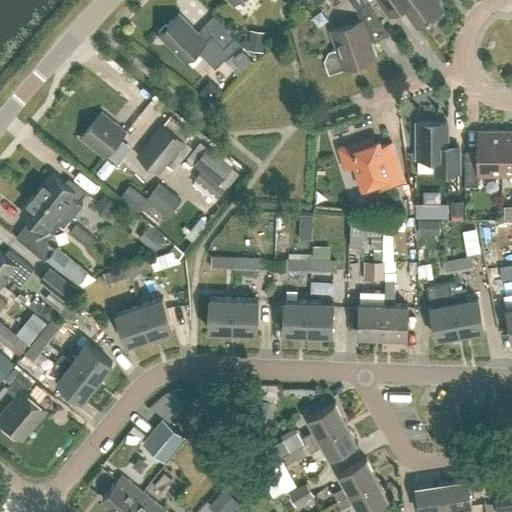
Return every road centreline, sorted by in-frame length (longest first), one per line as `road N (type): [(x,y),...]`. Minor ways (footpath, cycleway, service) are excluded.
road 1 (residential): [(365,372),(174,369),(134,395),(45,507)]
road 2 (residential): [(365,372),(364,388),(409,461),(430,466),(511,454)]
road 3 (tertiary): [(0,122),(111,0)]
road 4 (residential): [(511,377),(365,372)]
